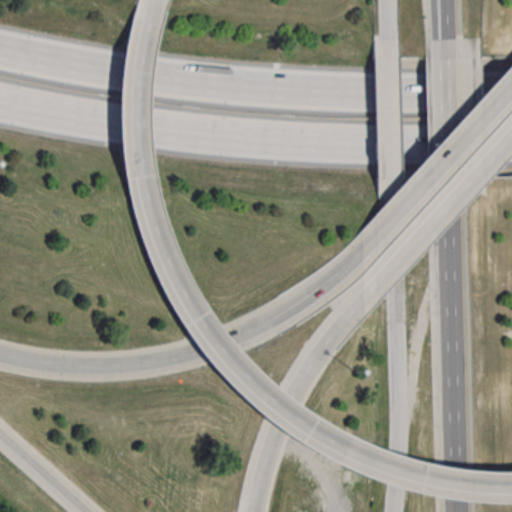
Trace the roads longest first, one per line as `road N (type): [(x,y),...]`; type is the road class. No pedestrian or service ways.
road 1 (motorway): [(151,10),(142,52),(140,173),(162,253),(206,329),(258,390),(365,457),(449,481),(511,485)]
road 2 (motorway): [(511,88),(230,85),(0,48)]
road 3 (motorway): [(0,100),(233,136),(511,138)]
road 4 (secondary): [(393,198),(399,430),(392,511)]
road 5 (motorway): [(296,301),(355,252),(511,83)]
road 6 (motorway): [(16,358),(117,363),(185,352),(296,301)]
road 7 (secondary): [(449,195),(456,485)]
road 8 (motorway): [(511,132),(329,336)]
road 9 (motorway): [(329,336),(269,436),(251,511)]
road 10 (secondary): [(390,39),(393,198)]
road 11 (secondary): [(446,37),(449,195)]
